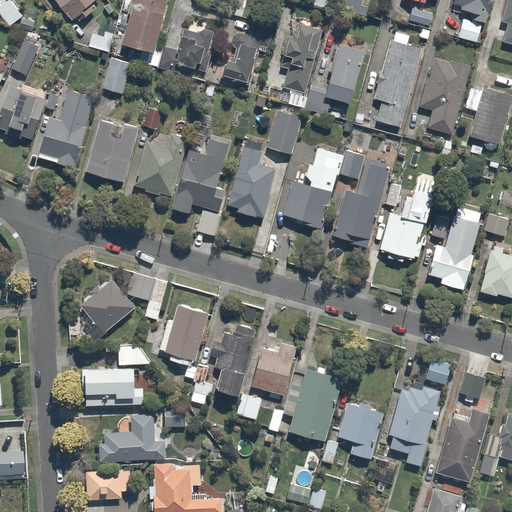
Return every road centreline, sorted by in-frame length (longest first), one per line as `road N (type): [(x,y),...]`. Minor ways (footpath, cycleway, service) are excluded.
road 1 (residential): [(47,221),(511,351)]
road 2 (residential): [(47,221),(40,262),(53,511)]
